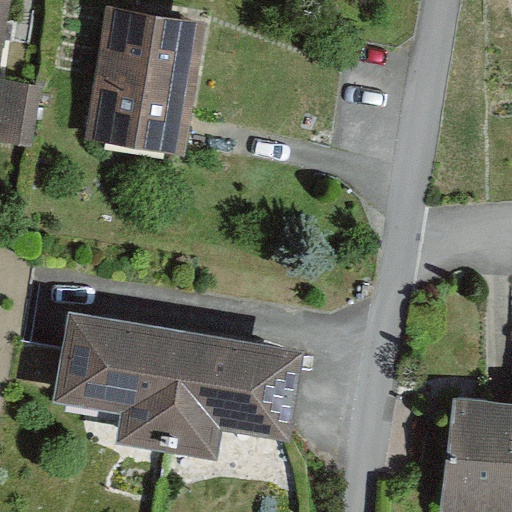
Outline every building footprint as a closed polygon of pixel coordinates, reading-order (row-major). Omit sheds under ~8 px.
[(202,43),(102,25),(78,154),(178,173),(202,43)] [(0,110),(0,134),(26,140),(39,83),(8,75),(0,110)] [(107,459),(150,467),(173,350),(60,327),(42,417),(112,431),(107,459)] [(173,350),(150,467),(199,477),(204,450),(268,462),(286,372),(173,350)] [(511,511),(511,413),(445,414),(437,511),(511,511)]
